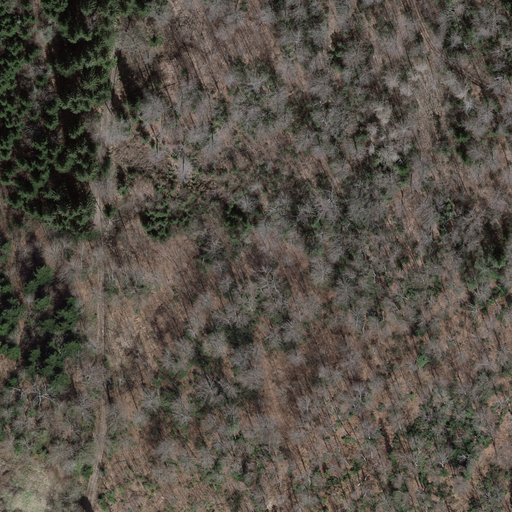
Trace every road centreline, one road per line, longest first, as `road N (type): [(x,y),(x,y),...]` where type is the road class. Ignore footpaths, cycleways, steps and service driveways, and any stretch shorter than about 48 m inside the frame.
road 1 (track): [(87,511),(102,419),(96,187),(113,66),(133,0)]
road 2 (track): [(414,0),(443,55),(511,95)]
